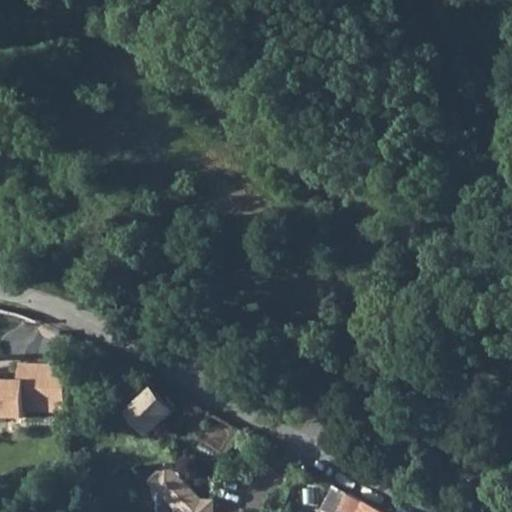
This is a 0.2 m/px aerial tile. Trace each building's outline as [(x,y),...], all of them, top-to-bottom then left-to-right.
[(0,412),(24,413),(24,407),(64,410),(66,359),(20,359),(20,375),(0,374),(0,412)] [(136,404),(159,426),(179,405),(158,384),(136,404)] [(208,497),(174,462),(156,478),(156,499),(161,499),(160,511),(219,511),(220,509),(214,509),(212,508),(209,506),(208,502),(208,497)] [(346,506),(356,511),(364,511),(370,499),(355,490),(346,506)] [(394,511),(370,499),(364,511),(394,511)]
